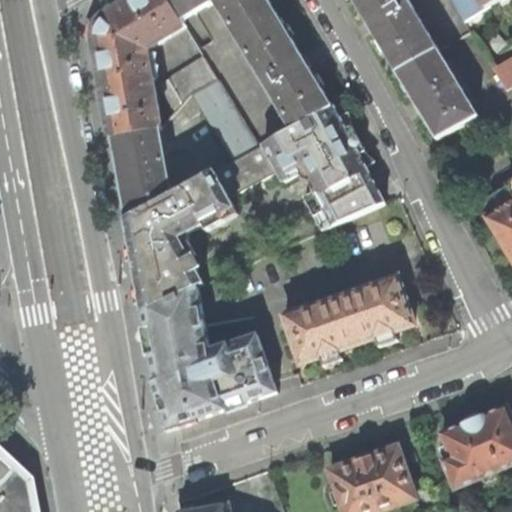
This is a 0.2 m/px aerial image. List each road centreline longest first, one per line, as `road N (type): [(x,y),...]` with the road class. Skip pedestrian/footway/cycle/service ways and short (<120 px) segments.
road 1 (residential): [(137,477),(469,364),(505,343)]
road 2 (residential): [(505,343),(320,0)]
road 3 (tertiary): [(113,339),(48,12)]
road 4 (secondary): [(16,200),(54,418)]
road 5 (tertiary): [(137,477),(113,339)]
